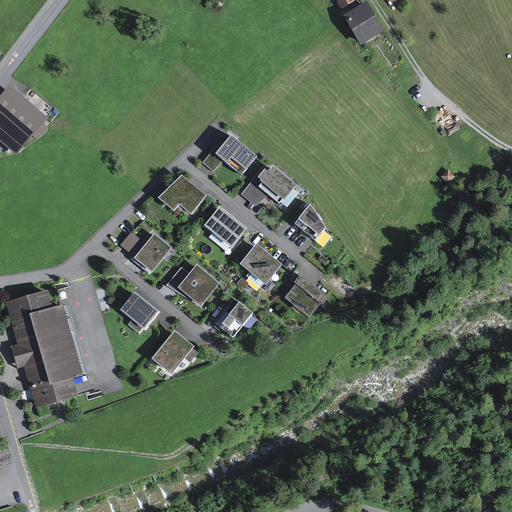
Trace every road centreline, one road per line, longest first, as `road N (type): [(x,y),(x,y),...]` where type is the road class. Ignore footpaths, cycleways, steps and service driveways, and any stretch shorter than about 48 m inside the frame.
road 1 (track): [(375,1),(447,105),(511,149)]
road 2 (residential): [(321,275),(179,162)]
road 3 (residential): [(94,244),(216,344)]
road 4 (residential): [(0,396),(33,511)]
